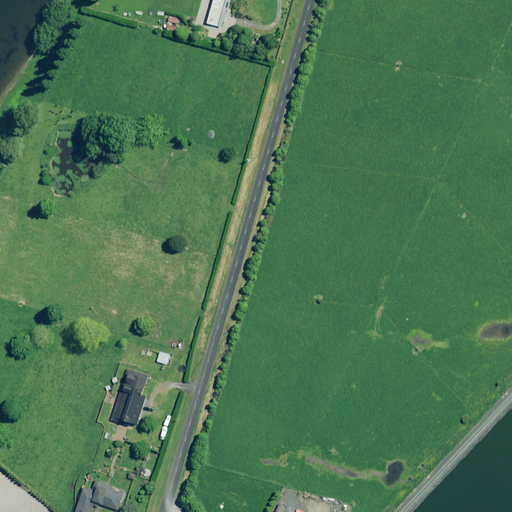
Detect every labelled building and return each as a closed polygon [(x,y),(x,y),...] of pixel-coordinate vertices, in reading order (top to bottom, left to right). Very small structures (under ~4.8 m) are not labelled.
[(213,0),(207,23),(223,28),(230,0),(213,0)] [(164,21),(169,22),(168,26),(165,25),(165,29),(175,31),(176,28),(174,27),(175,23),(179,24),(180,19),(166,15),(164,21)] [(170,355),(160,352),(157,362),(167,365),(170,355)] [(148,376),(128,370),(112,421),(130,427),(131,423),(136,425),(146,397),(142,395),(148,376)] [(113,486),(96,481),(92,490),(84,487),(75,511),(91,511),(94,505),(99,507),(100,504),(118,510),(124,493),(112,489),(113,486)]
